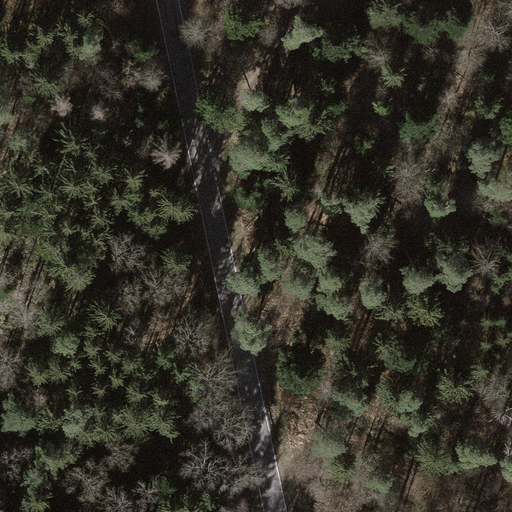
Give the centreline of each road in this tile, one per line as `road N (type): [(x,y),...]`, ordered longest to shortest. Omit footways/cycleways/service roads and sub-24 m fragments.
road 1 (tertiary): [(170,0),(276,511)]
road 2 (track): [(204,158),(286,34),(339,0)]
